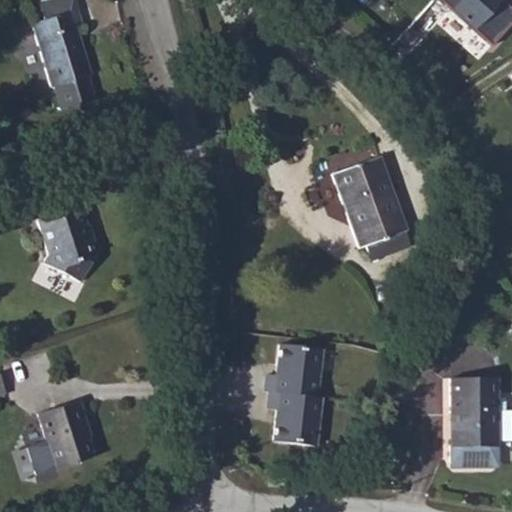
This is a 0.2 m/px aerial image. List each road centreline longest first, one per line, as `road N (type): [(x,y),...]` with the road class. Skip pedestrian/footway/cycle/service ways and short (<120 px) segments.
road 1 (unclassified): [(160,0),(207,214),(193,500)]
road 2 (track): [(170,18),(213,12),(274,29),(356,73),(416,117),(511,260)]
road 3 (residential): [(193,500),(332,511)]
